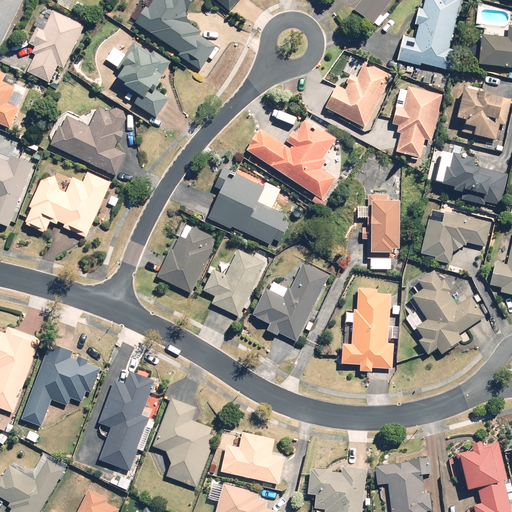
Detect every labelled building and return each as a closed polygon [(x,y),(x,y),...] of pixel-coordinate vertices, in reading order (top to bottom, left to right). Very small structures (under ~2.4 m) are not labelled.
[(0,0),(0,46),(21,0),(0,0)] [(144,6),(132,24),(179,53),(177,56),(199,70),(214,46),(198,36),(200,33),(186,24),(185,13),(193,0),(154,0),(148,9),(144,6)] [(214,0),(229,13),(239,0),(214,0)] [(371,28),(391,0),(360,0),(351,13),(371,28)] [(402,37),(397,61),(450,72),(455,51),(450,50),(459,0),(423,0),(422,11),(417,10),(414,26),(417,27),(415,39),(402,37)] [(63,71),(83,28),(43,9),(39,18),(47,22),(42,32),(34,28),(26,45),(33,48),(30,55),(34,57),(26,74),(48,85),(57,67),(63,71)] [(478,36),(476,66),(511,68),(511,28),(507,28),(506,38),(478,36)] [(120,70),(112,83),(135,98),(131,104),(156,119),(168,99),(161,95),(170,79),(163,75),(171,63),(151,51),(150,53),(131,42),(123,55),(113,49),(105,61),(120,70)] [(363,129),(390,77),(363,62),(355,77),(348,74),(343,84),(346,85),(343,90),(335,86),(323,109),(363,129)] [(0,125),(9,130),(18,109),(7,105),(17,81),(0,74),(0,125)] [(430,142),(441,96),(409,88),(404,110),(393,108),(389,123),(397,124),(395,133),(400,135),(395,155),(419,160),(424,140),(430,142)] [(509,101),(460,91),(454,117),(465,120),(463,127),(473,129),(472,136),(494,140),(497,126),(503,127),(509,101)] [(63,115),(48,145),(114,177),(125,155),(115,150),(124,132),(120,130),(125,119),(122,112),(115,108),(107,111),(97,107),(87,127),(63,115)] [(258,129),(244,151),(321,201),(335,179),(321,169),(326,161),(322,159),(335,140),(302,119),(292,135),(290,133),(282,145),(258,129)] [(473,167),(474,161),(459,158),(461,147),(441,143),(432,184),(451,188),(450,194),(459,196),(458,201),(483,206),(484,202),(499,206),(506,174),(473,167)] [(0,225),(8,229),(32,165),(9,157),(7,164),(0,161),(0,225)] [(84,238),(108,184),(84,173),(80,182),(45,166),(19,224),(43,235),(48,222),(84,238)] [(219,189),(206,218),(269,246),(271,241),(277,244),(286,224),(280,222),(283,216),(255,204),(262,187),(241,178),(239,182),(226,176),(228,173),(221,169),(213,187),(219,189)] [(366,241),(366,259),(370,260),(370,270),(390,270),(390,255),(396,255),(397,203),(386,203),(387,196),(367,195),(367,207),(356,207),(355,218),(367,219),(366,230),(360,229),(359,240),(366,241)] [(439,223),(427,220),(418,256),(433,258),(433,262),(449,264),(451,252),(467,244),(485,248),(491,223),(442,212),(439,223)] [(184,241),(177,238),(170,252),(168,251),(155,276),(190,293),(212,248),(208,246),(212,237),(191,227),(184,241)] [(511,234),(505,267),(491,264),(486,287),(499,290),(498,295),(511,298),(511,234)] [(238,318),(265,261),(238,248),(224,277),(211,270),(201,293),(213,298),(210,305),(238,318)] [(267,292),(263,290),(249,318),(267,326),(264,332),(274,336),(276,332),(296,342),(328,277),(302,264),(291,285),(289,284),(286,289),(272,282),(267,292)] [(457,335),(483,317),(468,297),(456,306),(447,293),(450,290),(442,280),(439,282),(431,271),(415,283),(420,290),(409,298),(419,312),(406,321),(420,340),(416,342),(427,356),(434,350),(438,356),(460,339),(457,335)] [(386,344),(389,296),(375,295),(375,291),(356,289),(355,310),(352,310),(349,346),(340,345),(339,364),(357,365),(357,373),(370,374),(371,369),(391,371),(393,345),(386,344)] [(36,344),(0,330),(0,410),(12,414),(36,344)] [(80,403),(84,392),(90,394),(99,370),(81,364),(83,360),(76,357),(75,361),(66,358),(68,353),(46,345),(19,419),(41,426),(50,402),(65,407),(68,398),(80,403)] [(123,385),(112,381),(96,423),(109,428),(97,461),(128,473),(148,420),(139,417),(152,382),(127,373),(123,385)] [(163,476),(195,488),(214,438),(209,436),(211,429),(191,421),(195,411),(168,401),(151,447),(171,455),(163,476)] [(273,440),(227,429),(217,472),(276,486),(283,458),(270,455),(273,440)] [(471,450),(456,454),(468,492),(476,489),(481,504),(471,506),(473,511),(508,511),(499,484),(506,482),(494,444),(483,447),(482,442),(470,446),(471,450)] [(39,511),(62,469),(44,460),(36,475),(22,468),(19,474),(6,467),(0,478),(0,477),(0,499),(9,504),(7,508),(10,510),(8,511),(39,511)] [(429,462),(373,468),(375,486),(387,485),(390,511),(429,511),(432,511),(430,494),(424,495),(422,477),(431,476),(429,462)] [(360,511),(365,470),(340,467),(340,474),(308,470),(305,495),(315,497),(313,510),(324,511),(323,511),(360,511)] [(266,503),(255,500),(257,493),(221,484),(214,511),(275,511),(265,509),(266,503)] [(116,511),(117,510),(104,504),(105,500),(86,491),(76,511),(50,511),(49,511),(48,511),(116,511)]
